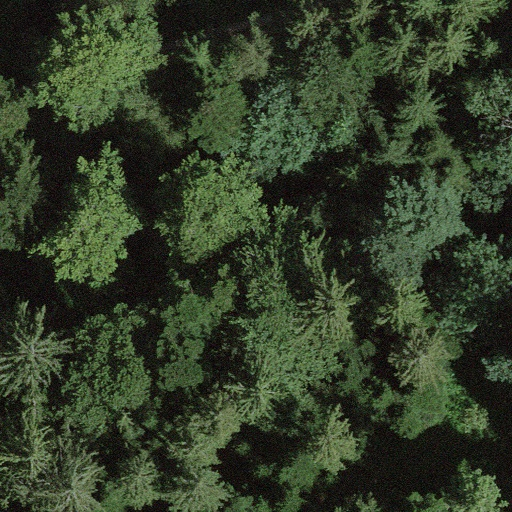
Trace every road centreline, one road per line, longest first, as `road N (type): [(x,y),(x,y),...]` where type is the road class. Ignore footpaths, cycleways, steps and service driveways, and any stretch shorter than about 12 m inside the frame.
road 1 (track): [(332,0),(0,90)]
road 2 (track): [(511,283),(383,397),(300,511)]
